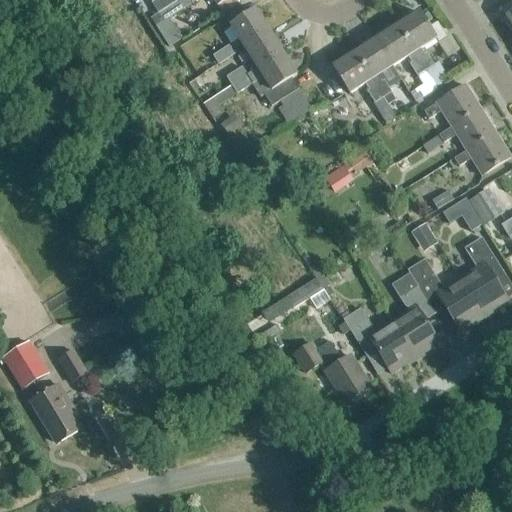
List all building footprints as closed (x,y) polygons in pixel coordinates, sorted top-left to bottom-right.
[(231,0),(184,0),(179,3),(184,11),(200,0),(213,0),(219,8),(231,0)] [(231,29),(245,50),(270,34),(256,13),(231,29)] [(397,28),(425,72),(431,81),(435,87),(443,82),(441,80),(447,76),(439,64),(434,67),(423,49),(436,41),(419,14),(397,28)] [(406,60),(417,77),(425,72),(397,28),(376,41),(393,68),(406,60)] [(283,55),(270,34),(245,50),(258,71),(283,55)] [(393,68),(376,41),(355,55),(383,99),(391,94),(380,77),(393,68)] [(220,66),(234,56),(229,48),(214,57),(220,66)] [(254,87),(253,85),(263,79),(271,91),(264,95),(271,107),(298,90),(292,80),(297,77),(283,55),(258,71),(248,78),(233,87),(238,95),(239,96),(254,87)] [(383,99),(355,55),(333,68),(350,95),(365,86),(375,103),(373,105),(386,125),(396,119),(383,99)] [(233,87),(248,78),(243,69),(228,79),(233,87)] [(425,72),(417,77),(423,86),(431,81),(425,72)] [(219,107),(238,95),(233,87),(204,106),(213,121),(223,114),(219,107)] [(453,130),(481,112),(466,88),(425,114),(430,121),(442,113),(453,129),(453,130)] [(453,130),(453,129),(440,138),(445,145),(457,137),(468,153),(468,154),(497,135),(481,112),(453,130)] [(468,154),(468,153),(455,161),(460,168),(472,160),(484,179),(511,159),(511,158),(497,135),(468,154)] [(365,153),(348,164),(356,175),(366,168),(372,177),(378,173),(372,164),(365,153)] [(503,214),(488,190),(468,203),(483,226),(503,214)] [(448,192),(432,202),(437,210),(453,199),(448,192)] [(465,200),(442,214),(449,224),(461,217),(471,232),(481,226),(465,200)] [(397,204),(390,209),(398,220),(405,215),(397,204)] [(511,221),(503,227),(510,239),(511,237),(511,221)] [(438,245),(426,225),(411,234),(423,254),(438,245)] [(462,282),(485,318),(508,304),(494,281),(504,274),(483,240),(465,251),(478,272),(462,282)] [(461,333),(485,318),(462,282),(445,292),(425,260),(408,271),(410,274),(436,316),(446,310),(461,333)] [(426,323),(436,316),(410,274),(391,286),(401,301),(402,300),(409,315),(393,325),(416,361),(440,346),(426,323)] [(298,306),(324,290),(323,290),(328,287),(322,278),(318,281),(317,280),(291,295),(298,306)] [(393,376),(416,361),(393,325),(377,335),(362,311),(344,322),(367,359),(378,353),(393,376)] [(93,339),(77,349),(93,374),(109,363),(93,339)] [(29,344),(4,359),(23,392),(48,376),(29,344)] [(342,364),(330,344),(316,353),(312,345),(294,356),(306,375),(321,366),(346,405),(371,389),(351,358),(342,364)] [(76,354),(61,364),(74,386),(90,377),(76,354)] [(62,388),(32,405),(56,445),(82,430),(71,413),(75,410),(62,388)] [(6,484),(4,488),(5,492),(9,494),(14,493),(16,488),(14,484),(10,482),(6,484)]
